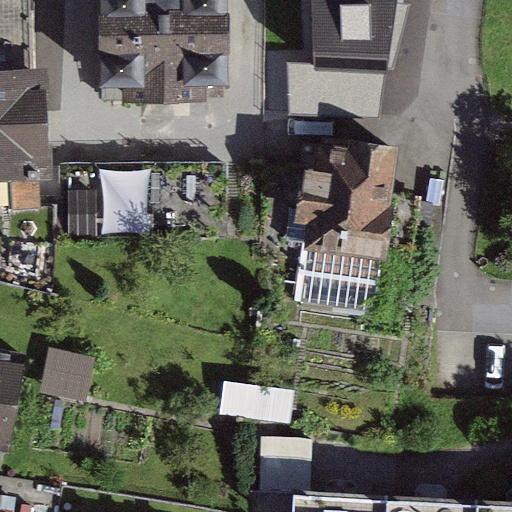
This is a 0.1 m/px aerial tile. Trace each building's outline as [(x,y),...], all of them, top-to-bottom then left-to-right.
[(43,0),(0,0),(0,206),(46,206),(43,0)] [(209,0),(94,0),(98,85),(213,80),(209,0)] [(410,91),(419,3),(388,0),(342,0),(340,26),(313,23),(307,81),(410,91)] [(380,305),(393,140),(325,135),(323,165),(311,164),(307,202),(293,201),(291,229),(303,230),(297,299),(380,305)] [(229,172),(73,178),(76,238),(231,232),(229,172)] [(60,340),(49,384),(92,395),(103,350),(60,340)] [(0,430),(15,432),(23,361),(0,358),(0,430)] [(288,394),(221,392),(220,422),(287,424),(288,394)] [(371,511),(371,501),(283,496),(283,511),(371,511)] [(458,511),(459,502),(371,501),(371,511),(458,511)] [(511,511),(511,502),(459,502),(458,511),(511,511)]
